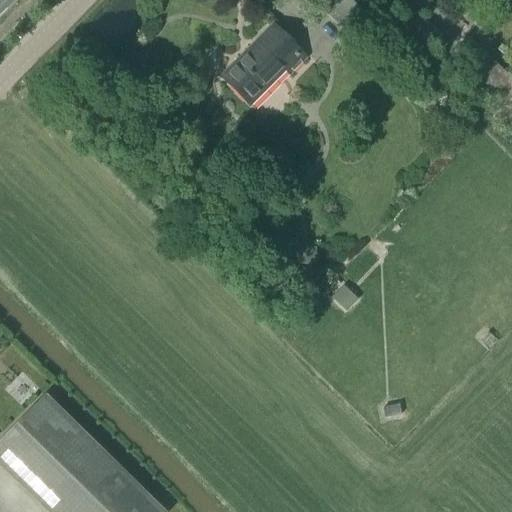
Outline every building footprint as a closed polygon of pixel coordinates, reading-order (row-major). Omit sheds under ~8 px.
[(373,21),(351,0),(329,0),(335,5),(326,14),(345,33),(349,29),(357,37),(373,21)] [(289,75),(305,59),(308,63),(309,62),(272,25),(255,42),(259,45),(225,79),(222,75),(221,76),(258,112),(248,101),(281,68),(289,75)] [(452,55),(473,74),(511,106),(511,105),(511,78),(487,57),(489,56),(468,38),(452,55)] [(317,246),(295,247),(296,265),(317,265),(317,246)] [(357,301),(343,287),(331,298),(345,312),(357,301)] [(164,511),(45,395),(0,440),(0,468),(44,511),(164,511)] [(398,404),(382,408),(384,418),(400,414),(398,404)]
